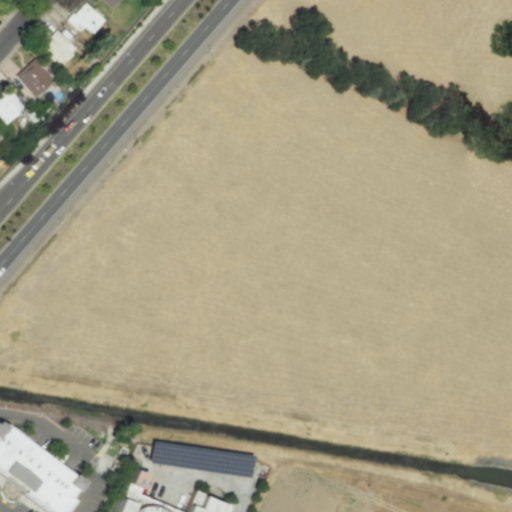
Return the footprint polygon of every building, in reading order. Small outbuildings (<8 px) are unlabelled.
[(82,0),(102,18),(90,32),(81,25),(77,30),(64,18),(70,11),(72,12),(82,0)] [(97,0),(107,8),(114,0),(97,0)] [(53,28),(67,40),(62,45),(71,53),(59,67),(39,49),(49,37),(47,35),(53,28)] [(32,56),(52,78),(32,96),(12,74),(32,56)] [(0,87),(4,84),(15,98),(10,102),(18,111),(3,123),(0,119),(0,87)] [(0,424),(4,427),(5,425),(11,430),(13,427),(14,428),(14,429),(28,440),(29,439),(30,440),(28,443),(73,477),(73,476),(77,479),(76,479),(78,481),(79,480),(82,483),(75,491),(70,498),(74,501),(69,508),(69,507),(64,511),(47,511),(42,508),(42,509),(39,507),(40,506),(26,496),(22,494),(25,490),(6,475),(4,477),(3,477),(2,478),(1,477),(2,476),(1,475),(1,474),(0,473),(0,424)] [(111,511),(131,467),(143,472),(135,491),(184,511),(194,487),(230,502),(225,511),(111,511)]
